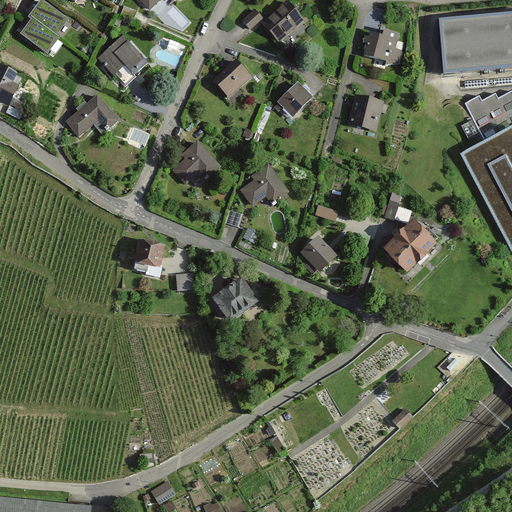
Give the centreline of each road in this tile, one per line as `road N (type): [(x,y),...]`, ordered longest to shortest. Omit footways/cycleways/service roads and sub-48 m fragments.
road 1 (residential): [(383,318),(372,342),(142,482),(78,493),(0,481)]
road 2 (residential): [(136,215),(383,318)]
road 3 (residential): [(136,215),(227,0)]
road 4 (residential): [(0,129),(136,215)]
road 5 (residential): [(360,0),(328,147)]
road 6 (residential): [(383,318),(474,345),(511,378)]
